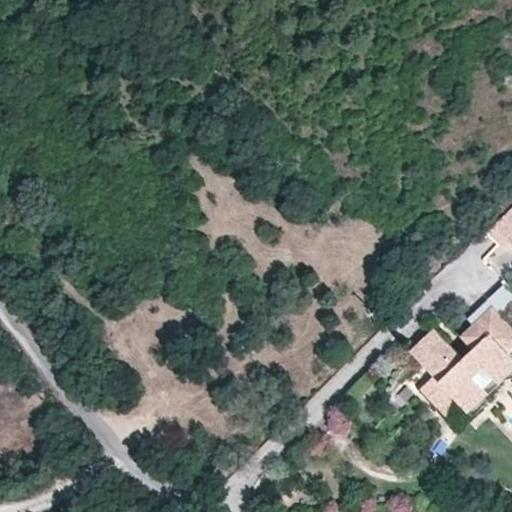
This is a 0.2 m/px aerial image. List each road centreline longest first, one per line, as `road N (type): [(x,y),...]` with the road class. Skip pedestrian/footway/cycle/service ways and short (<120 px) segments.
road 1 (unclassified): [(0,313),(115,450)]
road 2 (unclassified): [(0,509),(34,503),(115,450)]
road 3 (unclassified): [(115,450),(158,486),(223,511)]
